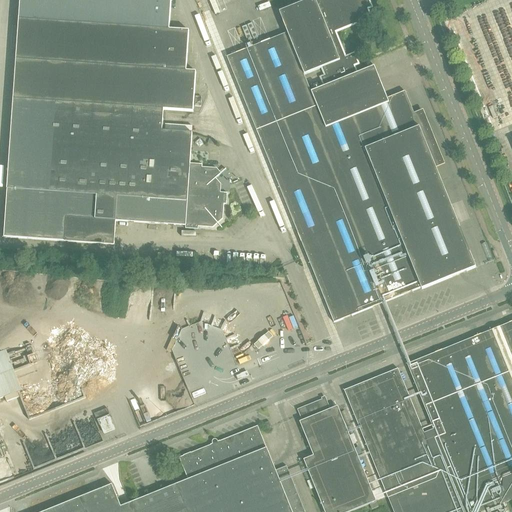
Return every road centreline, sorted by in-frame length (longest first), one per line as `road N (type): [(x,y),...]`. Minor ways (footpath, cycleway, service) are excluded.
road 1 (tertiary): [(0,496),(511,289)]
road 2 (tertiary): [(511,251),(410,0)]
